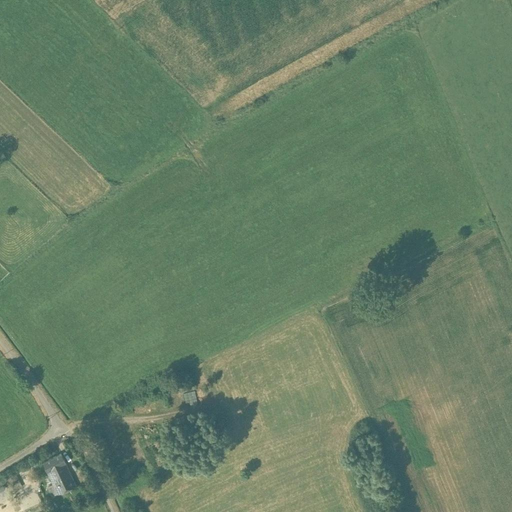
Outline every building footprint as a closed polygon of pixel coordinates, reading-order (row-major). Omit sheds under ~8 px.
[(62,453),(43,461),(50,478),(57,475),(58,477),(70,472),(62,453)] [(70,472),(58,477),(57,475),(50,478),(53,485),(56,494),(76,486),(70,472)] [(93,482),(81,487),(85,497),(97,492),(93,482)] [(56,494),(53,485),(48,487),(52,496),(56,494)] [(35,490),(19,497),(22,502),(21,503),(25,511),(31,511),(46,505),(41,494),(38,495),(35,490)]
